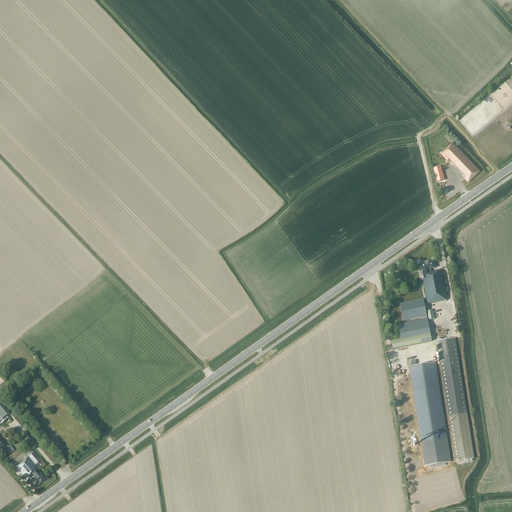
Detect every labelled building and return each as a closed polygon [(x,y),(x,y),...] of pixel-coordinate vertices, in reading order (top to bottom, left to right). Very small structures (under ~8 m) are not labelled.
[(468,183),(480,171),(452,143),(440,154),(447,161),(449,159),(466,177),(464,179),(468,183)] [(437,182),(444,180),(440,166),(433,168),(437,182)] [(434,268),(433,261),(428,262),(425,263),(420,264),(421,271),(422,271),(424,279),(422,279),(427,304),(447,300),(441,270),(430,272),(430,269),(434,268)] [(427,317),(423,300),(400,304),(403,322),(414,319),(421,318),(422,318),(423,320),(398,325),(401,340),(391,342),(393,350),(432,342),(430,334),(427,319),(427,317)] [(428,320),(435,319),(433,310),(426,311),(428,320)] [(473,459),(467,414),(455,339),(448,340),(437,341),(449,417),(456,461),(473,459)] [(409,362),(426,466),(451,462),(434,363),(416,366),(415,361),(409,362)] [(0,424),(8,418),(0,407),(0,449),(0,450),(6,445),(0,438),(0,424)] [(40,474),(38,471),(39,471),(34,466),(40,461),(33,453),(15,467),(27,481),(30,478),(32,481),(36,486),(45,479),(41,473),(40,474)]
